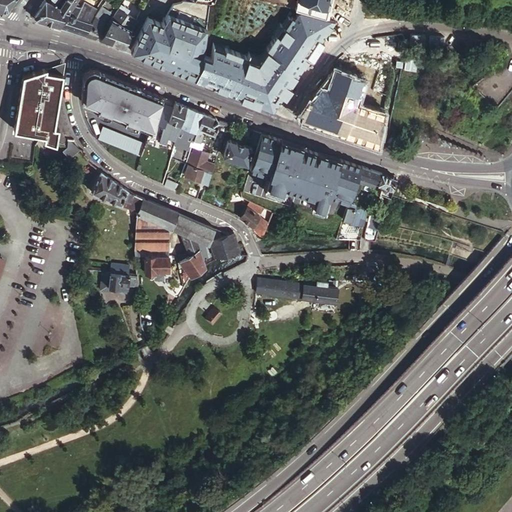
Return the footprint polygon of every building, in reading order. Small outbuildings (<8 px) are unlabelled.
[(0,0),(0,10),(2,10),(6,9),(8,8),(9,8),(14,0),(0,0)] [(36,19),(47,22),(58,7),(47,0),(44,0),(34,14),(36,19)] [(75,2),(76,0),(62,0),(58,7),(68,11),(73,4),(75,2)] [(162,62),(194,75),(202,48),(209,3),(183,0),(182,0),(181,2),(173,3),(162,22),(147,16),(130,50),(162,62)] [(68,11),(58,25),(62,26),(67,28),(69,28),(72,29),(80,31),(88,20),(96,8),(85,1),(81,6),(76,5),(73,4),(68,11)] [(117,44),(123,47),(142,7),(133,2),(129,9),(126,13),(131,16),(126,26),(124,25),(120,33),(118,31),(111,42),(117,44)] [(120,5),(99,37),(101,38),(107,41),(110,42),(115,33),(126,13),(129,9),(125,6),(120,5)] [(51,23),(58,25),(68,11),(58,7),(47,22),(51,23)] [(101,7),(95,16),(105,21),(111,12),(101,7)] [(115,33),(110,42),(111,42),(118,31),(122,24),(124,25),(126,26),(131,16),(126,13),(115,33)] [(91,35),(95,36),(105,21),(95,16),(91,21),(84,32),(85,33),(91,35)] [(81,32),(84,32),(91,21),(88,20),(80,31),(81,32)] [(234,49),(231,55),(243,60),(240,67),(247,70),(251,72),(254,65),(267,70),(270,64),(234,49)] [(239,69),(240,67),(243,60),(231,55),(228,64),(239,69)] [(218,67),(221,61),(215,58),(214,58),(209,69),(211,69),(219,72),(223,75),(225,70),(218,67)] [(225,70),(228,64),(221,61),(218,67),(225,70)] [(45,67),(44,71),(61,74),(63,62),(45,67)] [(381,88),(385,71),(378,69),(379,65),(364,62),(360,83),(381,88)] [(241,69),(239,69),(228,64),(225,70),(223,75),(236,80),(237,79),(241,69)] [(254,65),(251,72),(264,77),(267,70),(254,65)] [(43,138),(54,141),(56,127),(52,126),(61,74),(44,71),(45,67),(23,74),(13,128),(28,131),(44,133),(43,138)] [(137,118),(152,124),(162,95),(94,67),(92,67),(88,69),(84,72),(83,76),(82,95),(82,98),(98,104),(97,107),(99,110),(104,112),(109,111),(110,108),(125,114),(124,117),(127,120),(132,122),(136,122),(137,118)] [(242,81),(247,70),(240,67),(239,69),(241,69),(237,79),(242,81)] [(219,72),(211,69),(206,80),(214,83),(219,72)] [(242,82),(258,89),(264,77),(251,72),(247,70),(242,81),(242,82)] [(255,95),(253,99),(261,102),(268,105),(274,104),(277,99),(261,93),(262,92),(257,91),(255,95)] [(165,126),(174,100),(167,97),(165,96),(156,122),(165,126)] [(98,104),(82,98),(83,102),(97,107),(98,104)] [(180,102),(174,100),(165,126),(163,133),(164,134),(168,135),(171,126),(177,129),(186,104),(180,102)] [(308,119),(313,103),(313,102),(306,100),(299,111),(301,116),(308,119)] [(369,114),(382,119),(385,106),(367,100),(365,108),(364,110),(363,113),(369,114)] [(330,109),(313,103),(308,119),(326,124),(330,109)] [(189,148),(193,137),(203,111),(194,108),(186,104),(177,129),(173,142),(189,148)] [(125,114),(110,108),(109,111),(124,117),(125,114)] [(345,114),(330,109),(326,124),(340,129),(345,114)] [(210,114),(203,111),(193,137),(196,139),(200,141),(204,129),(214,133),(218,122),(219,121),(217,117),(216,116),(210,114)] [(353,116),(345,114),(340,129),(348,131),(353,116)] [(381,133),(384,119),(382,119),(369,114),(367,121),(365,128),(370,129),(381,133)] [(353,116),(348,131),(356,134),(361,119),(353,116)] [(152,124),(137,118),(136,122),(151,127),(152,124)] [(363,136),(365,128),(367,121),(361,119),(356,134),(363,136)] [(140,152),(145,140),(103,123),(98,135),(140,152)] [(255,144),(260,131),(252,129),(247,144),(241,142),(236,140),(227,137),(221,154),(246,162),(252,145),(255,146),(255,144)] [(78,143),(75,138),(67,137),(66,144),(67,144),(62,148),(68,155),(68,156),(69,155),(81,147),(78,143)] [(296,142),(275,137),(262,185),(281,190),(282,185),(322,195),(325,182),(316,179),(319,166),(327,168),(332,147),(297,138),(296,142)] [(206,157),(208,151),(198,147),(193,145),(191,151),(206,157)] [(206,157),(191,151),(183,172),(198,178),(200,172),(208,175),(213,162),(205,160),(206,157)] [(377,182),(381,171),(367,166),(360,164),(356,175),(377,182)] [(112,176),(101,168),(92,190),(136,208),(143,195),(138,192),(135,191),(133,191),(133,190),(112,176)] [(389,195),(395,176),(384,172),(381,171),(377,182),(379,183),(380,187),(378,192),(389,195)] [(166,177),(165,182),(175,186),(177,181),(166,177)] [(238,249),(240,248),(234,229),(227,231),(143,195),(136,208),(136,211),(169,225),(182,230),(181,232),(189,253),(198,247),(207,264),(212,261),(214,260),(216,259),(219,257),(226,254),(232,252),(238,249)] [(348,237),(359,238),(367,208),(347,202),(334,237),(348,237)] [(255,232),(262,237),(267,221),(260,216),(247,204),(239,216),(253,226),(254,230),(255,232)] [(169,253),(169,225),(136,211),(135,230),(134,247),(144,247),(144,253),(169,253)] [(364,229),(362,238),(369,238),(374,239),(379,224),(367,220),(364,229)] [(190,276),(207,264),(198,247),(189,253),(180,259),(190,276)] [(169,253),(144,253),(145,271),(155,271),(155,269),(168,269),(169,269),(169,268),(169,253)] [(110,269),(129,271),(129,262),(111,261),(110,269)] [(128,284),(129,271),(110,269),(107,269),(106,277),(110,278),(109,286),(119,286),(119,283),(128,284)] [(137,285),(136,272),(129,271),(128,284),(137,285)] [(257,276),(255,290),(335,300),(337,286),(335,286),(335,283),(332,282),(332,285),(326,285),(326,280),(303,276),(302,282),(257,276)] [(212,302),(205,309),(212,316),(219,309),(212,302)] [(212,316),(205,309),(204,310),(210,317),(212,316)]
